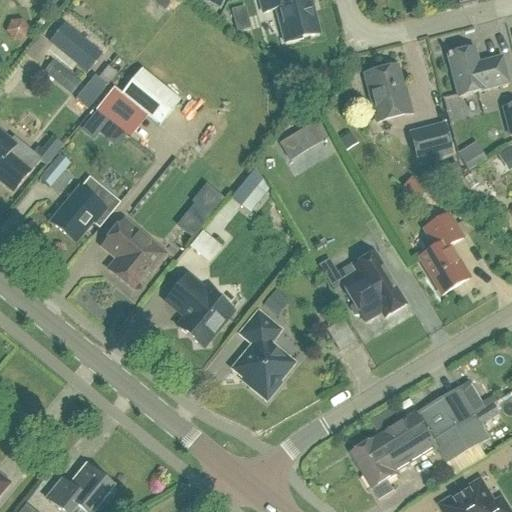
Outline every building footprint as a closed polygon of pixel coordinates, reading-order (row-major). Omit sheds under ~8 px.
[(200,0),(199,2),(217,11),(222,0),(200,0)] [(258,0),(262,16),(275,12),(284,46),(315,38),(317,34),(314,21),(313,20),(312,20),(309,8),(311,8),(311,7),(309,0),(258,0)] [(246,8),(235,12),(243,32),(254,28),(250,17),(249,18),(246,8)] [(64,26),(49,45),(86,75),(102,56),(64,26)] [(478,66),(474,51),(446,59),(457,100),(508,87),(501,60),(478,66)] [(48,72),(75,96),(86,84),(59,60),(48,72)] [(403,95),(397,69),(364,78),(376,126),(377,126),(376,121),(409,113),(410,117),(411,117),(405,94),(403,95)] [(179,102),(141,71),(121,96),(114,90),(98,109),(131,136),(147,117),(159,127),(179,102)] [(509,139),(511,138),(511,107),(502,110),(509,139)] [(316,125),(299,135),(307,148),(324,137),(316,125)] [(418,165),(451,157),(443,127),(410,136),(418,165)] [(11,144),(0,134),(0,184),(13,196),(40,163),(14,141),(11,144)] [(480,143),(464,154),(472,166),(488,155),(480,143)] [(324,146),(288,162),(294,174),(330,159),(324,146)] [(50,191),(70,166),(60,158),(40,182),(50,191)] [(236,197),(253,214),(275,192),(258,175),(236,197)] [(179,224),(195,239),(230,201),(214,186),(179,224)] [(119,207),(100,191),(92,201),(80,191),(51,226),(75,245),(91,225),(99,231),(119,207)] [(441,298),(469,282),(449,249),(462,241),(448,217),(423,232),(435,251),(419,261),(441,298)] [(150,276),(165,258),(124,223),(102,249),(117,262),(108,273),(131,292),(147,273),(150,276)] [(207,232),(194,248),(212,264),(226,248),(207,232)] [(222,272),(236,258),(229,251),(215,265),(222,272)] [(369,260),(365,257),(358,261),(359,266),(354,269),(358,276),(341,286),(353,307),(350,311),(354,318),(359,318),(363,324),(381,314),(385,321),(405,308),(374,257),(369,260)] [(206,295),(187,279),(166,304),(186,320),(177,330),(203,351),(233,314),(208,294),(206,295)] [(268,306),(282,318),(294,303),(281,292),(268,306)] [(267,404),(281,387),(279,385),(294,366),(270,346),(280,334),(258,315),(240,338),(252,348),(232,372),(251,388),(250,390),(267,404)] [(349,322),(333,330),(344,353),(361,345),(349,322)] [(417,417),(352,456),(363,476),(380,466),(384,471),(387,469),(387,468),(397,462),(394,458),(408,449),(431,437),(435,443),(473,421),(458,395),(418,418),(417,417)] [(380,466),(363,476),(379,502),(394,493),(387,483),(397,477),(395,474),(437,449),(448,467),(465,455),(469,453),(479,447),(477,444),(485,440),(478,429),(499,416),(494,407),(486,411),(488,413),(474,422),(473,421),(435,443),(431,437),(408,449),(394,458),(397,462),(387,468),(387,469),(384,471),(380,466)] [(96,511),(113,492),(86,469),(69,489),(62,484),(46,502),(58,511),(75,511),(76,510),(78,511),(96,511)] [(488,511),(496,507),(482,484),(441,508),(443,511),(488,511)]
